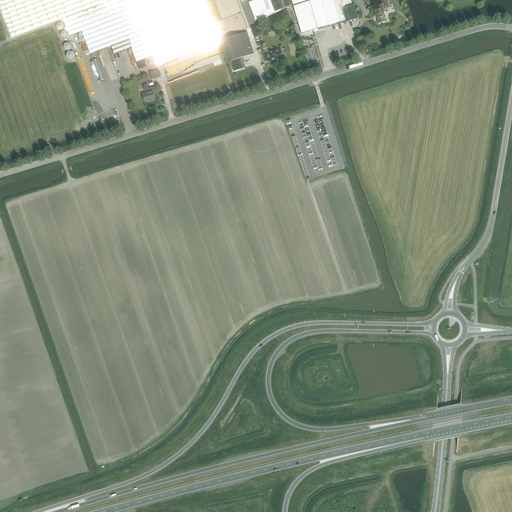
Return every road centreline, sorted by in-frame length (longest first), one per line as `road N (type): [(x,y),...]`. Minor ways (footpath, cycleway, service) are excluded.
road 1 (unclassified): [(0,175),(477,28),(511,28)]
road 2 (trunk): [(433,323),(308,324),(275,334),(176,455),(137,479),(38,511)]
road 3 (trunk): [(427,414),(58,511)]
road 4 (trunk): [(427,414),(308,428),(281,413),(267,379),(278,350),(304,334),(433,334)]
road 5 (trunk): [(102,511),(422,432)]
road 6 (unclassified): [(511,100),(490,225),(452,290)]
road 7 (trunk): [(284,511),(293,484),(309,469),(422,432)]
road 8 (secondary): [(447,380),(435,511)]
